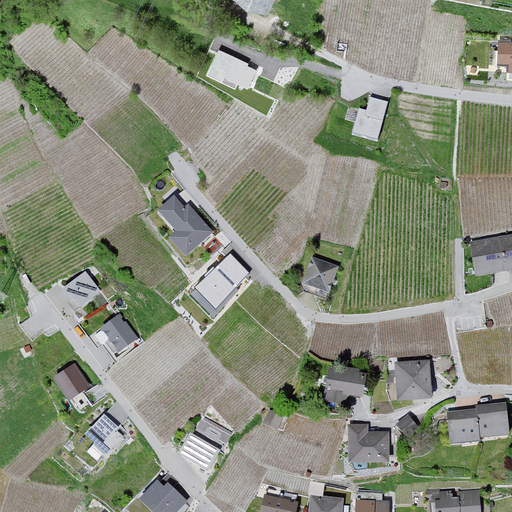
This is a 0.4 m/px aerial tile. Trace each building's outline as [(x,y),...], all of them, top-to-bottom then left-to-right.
[(274,0),(234,0),(267,15),(274,0)] [(511,42),(498,42),(497,64),(509,65),(509,72),(511,72),(511,42)] [(216,50),(207,71),(250,89),(260,68),(216,50)] [(378,140),(382,123),(386,104),(369,100),(366,113),(359,111),(354,135),(378,140)] [(185,209),(174,198),(157,214),(176,234),(169,241),(186,260),(214,234),(188,206),(185,209)] [(511,270),(511,236),(501,239),(507,271),(511,270)] [(499,239),(469,244),(474,277),(505,273),(499,239)] [(250,272),(229,252),(195,287),(215,307),(250,272)] [(310,259),(302,283),(329,292),(338,268),(310,259)] [(101,294),(86,274),(61,293),(76,313),(101,294)] [(119,317),(97,334),(117,359),(139,343),(119,317)] [(429,360),(395,364),(400,402),(434,398),(429,360)] [(92,389),(74,365),(52,381),(70,404),(92,389)] [(370,374),(330,368),(327,392),(366,398),(370,374)] [(448,414),(451,445),(482,442),(482,438),(510,435),(507,405),(477,408),(477,412),(448,414)] [(85,435),(107,456),(130,433),(107,411),(85,435)] [(268,411),(264,425),(279,431),(284,416),(268,411)] [(396,422),(401,432),(415,426),(410,416),(396,422)] [(392,434),(372,435),(372,426),(348,427),(349,441),(350,441),(351,464),(393,462),(392,434)] [(190,433),(179,455),(209,470),(220,449),(190,433)] [(164,484),(158,478),(140,496),(155,511),(176,511),(188,501),(167,481),(164,484)] [(481,511),(480,494),(461,496),(462,511),(481,511)] [(266,496),(263,511),(296,511),(298,502),(266,496)] [(312,498),(310,511),(342,511),(344,501),(312,498)] [(437,500),(437,511),(459,511),(458,499),(437,500)] [(390,511),(390,503),(356,502),(355,511),(390,511)]
